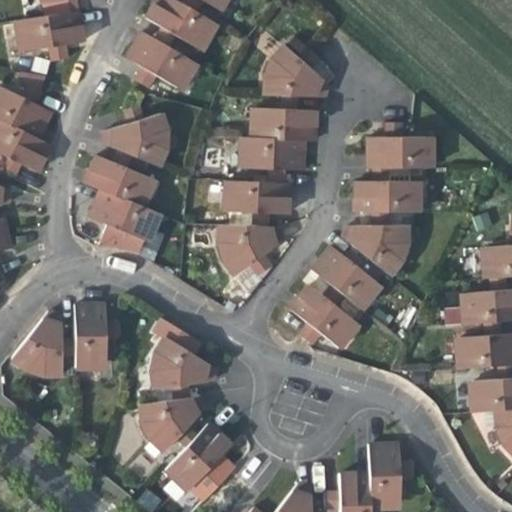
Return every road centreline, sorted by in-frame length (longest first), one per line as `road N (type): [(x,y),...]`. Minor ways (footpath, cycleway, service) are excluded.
road 1 (residential): [(130,0),(92,66),(61,151),(56,202),(64,274)]
road 2 (residential): [(351,93),(334,130),(312,233),(227,340)]
road 3 (residential): [(272,363),(255,399),(253,427),(280,454),(312,453),(328,440),(354,385)]
road 4 (residential): [(227,340),(125,277),(64,274)]
road 5 (residential): [(477,509),(446,476),(410,413),(354,385)]
